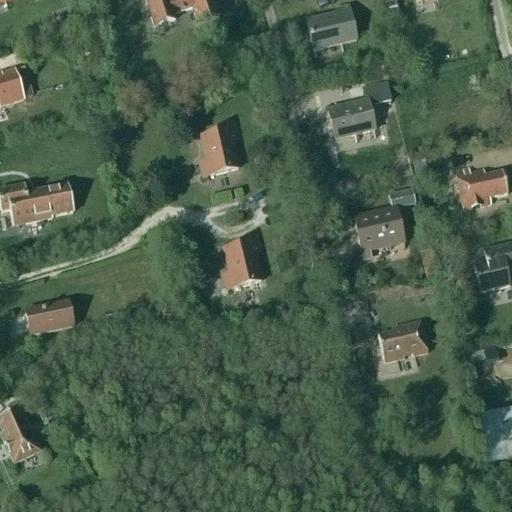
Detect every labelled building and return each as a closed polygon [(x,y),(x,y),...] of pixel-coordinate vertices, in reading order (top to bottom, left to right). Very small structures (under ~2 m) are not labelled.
[(143,0),(153,30),(174,23),(173,18),(191,12),(197,28),(218,21),(211,0),(143,0)] [(408,0),(411,11),(445,3),(444,0),(408,0)] [(393,4),(382,7),(386,22),(397,20),(393,4)] [(306,25),(313,54),(355,43),(347,10),(333,13),(334,18),(306,25)] [(29,89),(20,91),(14,72),(0,76),(0,110),(23,103),(23,101),(32,98),(29,89)] [(327,114),(334,143),(374,133),(368,110),(390,105),(386,86),(361,92),(364,105),(327,114)] [(203,180),(237,172),(231,143),(237,142),(233,126),(224,129),(225,134),(201,139),(206,163),(200,164),(203,180)] [(463,178),(455,179),(462,214),(490,208),(489,202),(506,198),(501,175),(484,179),(482,173),(473,175),(472,171),(462,173),(463,178)] [(414,206),(409,183),(386,189),(391,212),(414,206)] [(24,189),(0,193),(0,215),(0,216),(9,214),(12,230),(51,222),(51,220),(72,215),(67,188),(25,197),(24,189)] [(352,222),(361,256),(403,246),(395,212),(352,222)] [(256,239),(246,241),(247,246),(224,252),(229,276),(223,277),(226,293),(260,285),(253,256),(260,255),(256,239)] [(511,247),(482,254),(485,267),(473,270),(479,296),(509,289),(506,276),(511,274),(511,247)] [(29,339),(72,330),(67,305),(24,314),(29,339)] [(129,316),(104,320),(106,334),(131,330),(129,316)] [(419,325),(390,332),(391,336),(377,339),(383,367),(404,362),(403,360),(411,358),(412,360),(427,356),(419,325)] [(483,471),(511,465),(511,410),(472,419),(483,471)] [(0,436),(0,438),(13,467),(40,455),(34,442),(20,411),(0,420),(0,431),(2,436),(0,436)]
